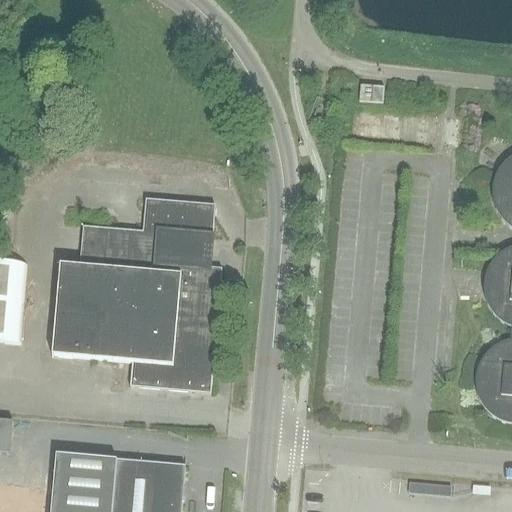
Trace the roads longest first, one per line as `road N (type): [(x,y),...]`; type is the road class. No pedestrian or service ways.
road 1 (unknown): [(414,403),(431,178),(420,152),(373,150),(362,166),(348,383),(358,395)]
road 2 (secondary): [(263,445),(281,171),(251,85),(187,0)]
road 3 (unknown): [(266,405),(37,392),(20,351),(40,184)]
road 4 (unclassified): [(511,86),(324,65),(299,46),(302,0)]
road 5 (unclassified): [(511,467),(263,445)]
